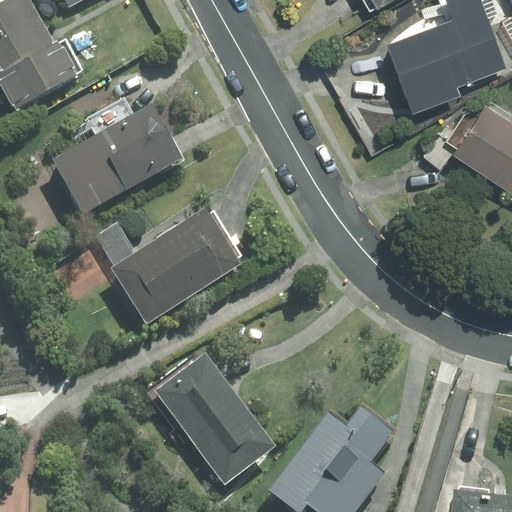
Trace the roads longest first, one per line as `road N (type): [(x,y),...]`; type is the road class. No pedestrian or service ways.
road 1 (residential): [(212,0),(367,258),(420,301),(485,335),(511,337)]
road 2 (unknown): [(367,258),(281,277),(24,422)]
